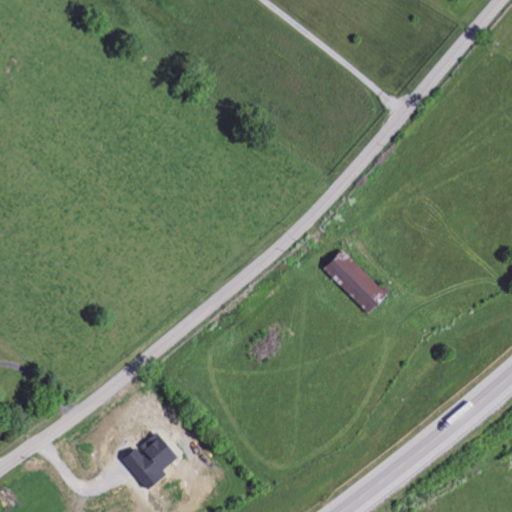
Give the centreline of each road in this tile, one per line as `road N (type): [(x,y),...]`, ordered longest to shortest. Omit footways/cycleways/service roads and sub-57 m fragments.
road 1 (tertiary): [(0,472),(121,383),(294,236),(502,0)]
road 2 (trunk): [(343,511),(511,376)]
